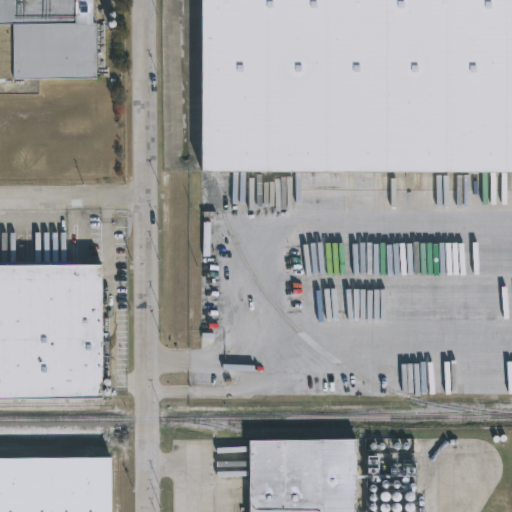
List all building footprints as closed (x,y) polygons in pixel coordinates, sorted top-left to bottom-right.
[(85,0),(87,22),(94,22),(94,79),(0,78),(0,0),(85,0)] [(511,0),(511,171),(193,171),(192,0),(511,0)] [(96,397),(0,397),(0,265),(95,264),(96,397)] [(351,511),(244,511),(244,437),(351,436),(351,511)] [(0,511),(0,459),(108,458),(109,511),(0,511)]
